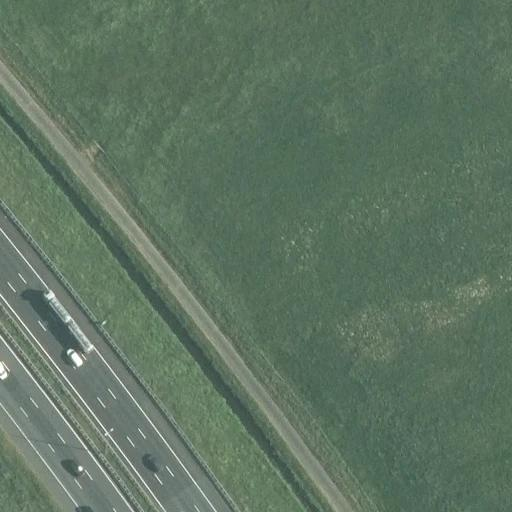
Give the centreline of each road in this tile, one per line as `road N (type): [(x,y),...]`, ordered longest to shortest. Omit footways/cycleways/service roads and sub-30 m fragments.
road 1 (motorway): [(188,511),(0,264)]
road 2 (motorway): [(0,370),(106,511)]
